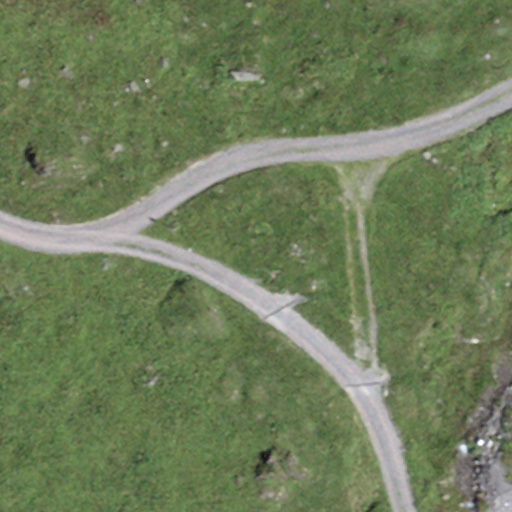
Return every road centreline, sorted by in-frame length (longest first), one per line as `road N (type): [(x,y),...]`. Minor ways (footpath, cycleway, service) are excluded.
road 1 (track): [(110,235),(216,167),(271,154),(392,147),(511,93)]
road 2 (track): [(110,235),(203,265),(329,354),(370,400),(409,511)]
road 3 (track): [(370,400),(358,201),(392,147)]
